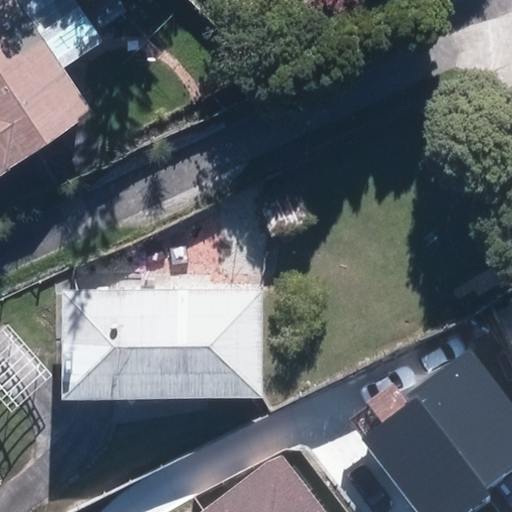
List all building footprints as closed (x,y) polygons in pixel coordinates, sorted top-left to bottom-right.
[(0,0),(0,179),(95,113),(65,71),(106,42),(98,30),(126,11),(117,0),(0,0)] [(253,201),(269,240),(306,225),(290,187),(253,201)] [(61,293),(62,401),(260,400),(260,292),(61,293)] [(49,363),(9,321),(0,329),(0,392),(9,402),(49,363)] [(511,468),(511,403),(472,350),(413,393),(418,399),(363,440),(417,511),(470,511),(489,498),(483,490),(511,468)] [(325,511),(279,450),(196,511),(325,511)]
